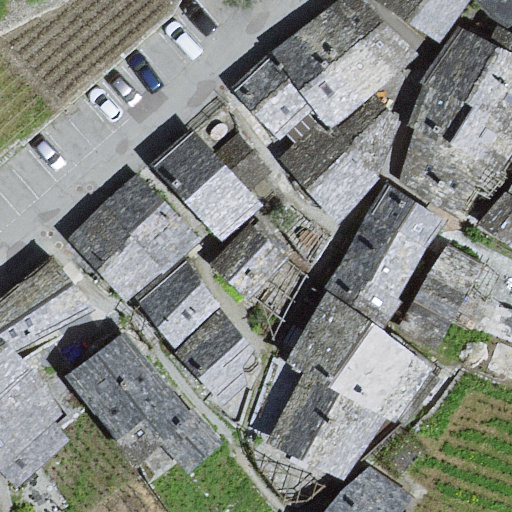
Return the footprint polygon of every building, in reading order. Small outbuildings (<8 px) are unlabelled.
[(342,0),(325,16),(287,50),(275,60),(244,88),(241,90),(279,133),(313,103),(332,125),(331,127),(324,132),(318,125),(284,155),(298,170),(337,214),(377,179),(397,117),(392,111),(373,89),(412,55),(368,6),(362,0),(342,0)] [(468,0),(389,0),(439,37),(468,0)] [(511,0),(482,0),(507,22),(511,19),(511,0)] [(481,43),(458,30),(429,82),(438,86),(418,121),(431,128),(404,179),(462,211),(467,200),(478,181),(489,186),(511,143),(511,38),(503,33),(494,50),(481,43)] [(217,156),(196,131),(158,164),(221,236),(259,204),(247,190),(270,170),(239,136),(217,156)] [(87,254),(126,297),(161,265),(193,237),(143,183),(138,177),(107,205),(72,237),(87,254)] [(316,320),(292,358),(313,372),(285,417),(273,436),(342,479),(383,415),(394,422),(430,363),(412,350),(381,328),(400,299),(395,296),(426,246),(443,220),(391,187),(380,205),(375,214),(370,221),(343,264),(339,271),(326,291),(332,295),(316,320)] [(511,196),(508,193),(485,226),(511,245),(511,196)] [(282,255),(253,227),(218,264),(247,292),(282,255)] [(447,246),(432,273),(416,301),(403,325),(432,342),(446,318),(462,290),(477,263),(447,246)] [(88,301),(50,257),(0,301),(0,464),(17,482),(67,439),(52,423),(61,412),(33,381),(23,369),(5,350),(78,307),(88,301)] [(221,309),(186,268),(142,305),(177,346),(221,309)] [(254,353),(217,313),(177,351),(224,399),(243,381),(235,371),(254,353)] [(140,353),(123,333),(72,377),(136,450),(155,433),(189,472),(220,445),(194,415),(140,353)] [(328,511),(398,511),(410,497),(371,468),(344,492),(329,511),(328,511)]
